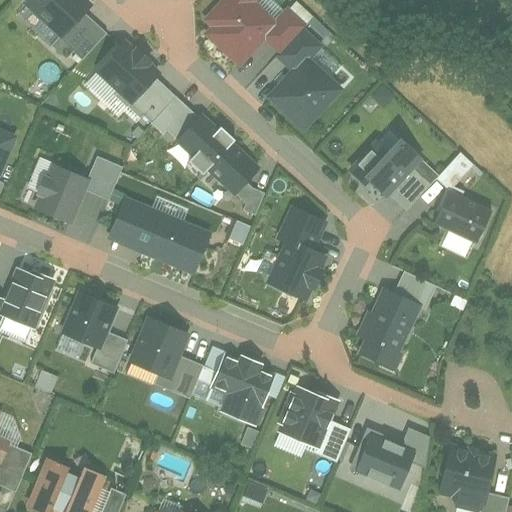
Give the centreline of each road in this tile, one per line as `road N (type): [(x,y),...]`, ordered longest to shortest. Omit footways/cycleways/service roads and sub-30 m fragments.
road 1 (residential): [(123,0),(355,206),(363,250),(322,334)]
road 2 (residential): [(322,334),(283,343),(0,223)]
road 3 (residential): [(322,334),(345,376),(422,408)]
